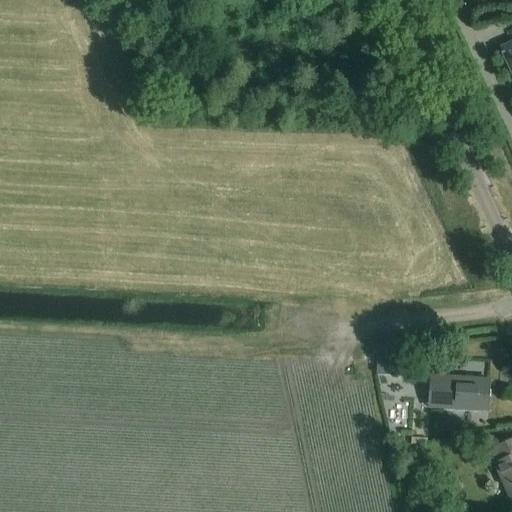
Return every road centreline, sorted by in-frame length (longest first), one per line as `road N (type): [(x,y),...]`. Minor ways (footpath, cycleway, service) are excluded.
road 1 (tertiary): [(511,248),(395,0)]
road 2 (residential): [(511,127),(451,0)]
